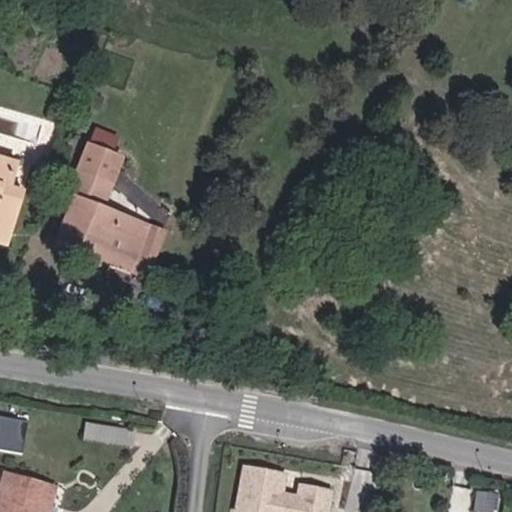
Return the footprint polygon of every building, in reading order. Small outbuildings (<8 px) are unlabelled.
[(143,227),(102,211),(122,160),(88,147),(66,203),(73,206),(59,244),(80,251),(82,245),(128,263),(143,227)] [(10,191),(17,168),(0,161),(0,231),(11,235),(25,197),(10,191)] [(128,263),(82,245),(80,251),(131,271),(148,229),(143,227),(128,263)] [(0,247),(6,250),(11,235),(0,231),(0,247)] [(29,422),(0,417),(0,450),(24,454),(29,422)] [(82,427),(81,441),(131,447),(132,433),(82,427)] [(288,475),(244,467),(236,511),(330,511),(335,492),(298,485),(296,496),(284,494),(288,475)] [(49,488),(0,474),(0,511),(27,511),(30,506),(43,510),(49,488)]
